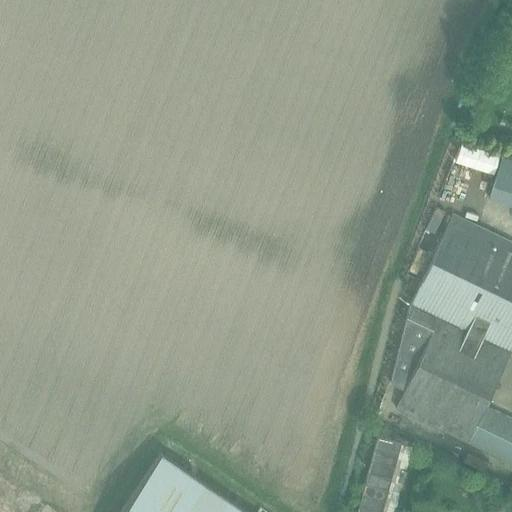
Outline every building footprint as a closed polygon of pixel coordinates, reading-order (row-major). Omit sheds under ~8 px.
[(511,160),(501,157),(488,197),(511,204),(511,160)] [(511,348),(511,242),(479,226),(453,214),(409,304),(511,351),(511,348)] [(511,418),(485,406),(511,351),(409,304),(390,383),(404,389),(395,407),(511,463),(511,418)] [(373,471),(394,473),(396,455),(375,453),(373,471)] [(246,511),(161,454),(121,511),(246,511)]
